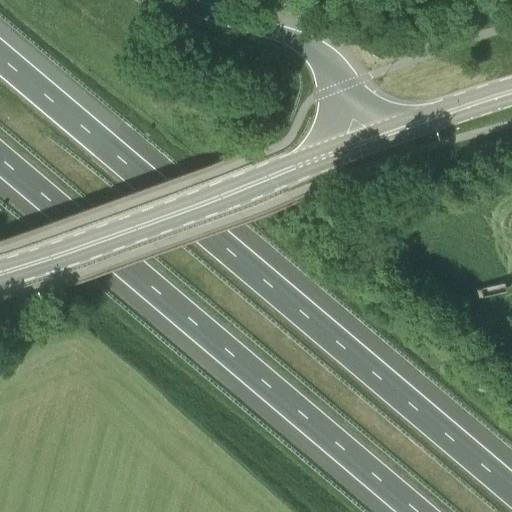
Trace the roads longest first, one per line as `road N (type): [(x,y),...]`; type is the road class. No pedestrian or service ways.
road 1 (motorway): [(511,485),(0,56)]
road 2 (motorway): [(0,160),(414,511)]
road 3 (secondary): [(4,273),(361,143)]
road 4 (motorway): [(361,143),(337,89),(300,43),(159,0)]
road 5 (secondary): [(361,143),(511,91)]
